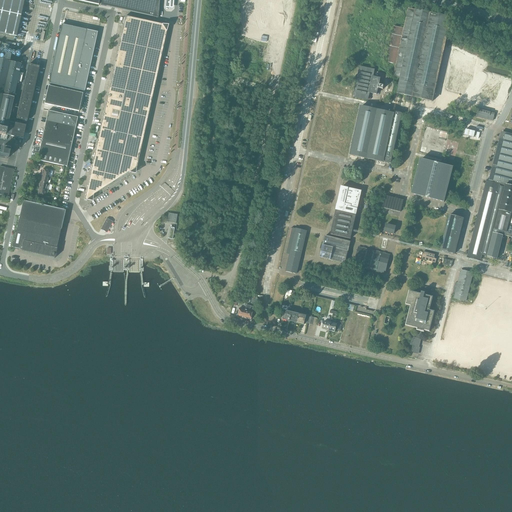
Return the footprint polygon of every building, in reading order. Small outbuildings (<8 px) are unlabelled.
[(0,0),(0,32),(16,37),(24,0),(0,0)] [(106,6),(152,17),(158,18),(158,12),(159,0),(101,0),(100,5),(106,7),(106,6)] [(248,0),(244,18),(295,30),(302,0),(248,0)] [(394,26),(386,62),(396,64),(393,76),(400,78),(397,93),(408,96),(407,97),(406,97),(405,101),(409,102),(410,98),(410,97),(410,96),(432,101),(451,18),(408,9),(404,29),(394,26)] [(125,17),(121,31),(165,41),(165,40),(164,40),(166,34),(166,33),(165,33),(166,27),(160,26),(160,25),(125,17)] [(61,25),(49,83),(83,91),(84,91),(91,63),(92,63),(92,60),(91,60),(97,32),(61,25)] [(121,31),(118,45),(162,55),(162,54),(161,54),(163,48),(163,47),(164,41),(165,41),(121,31)] [(241,33),(230,76),(244,80),(255,36),(241,33)] [(118,45),(115,59),(158,69),(158,68),(160,62),(160,61),(161,55),(162,55),(118,45)] [(0,58),(9,61),(11,55),(0,52),(0,58)] [(267,52),(261,79),(282,84),(288,58),(267,52)] [(456,52),(448,88),(469,93),(477,57),(456,52)] [(0,136),(0,134),(5,135),(7,126),(8,127),(9,122),(8,122),(17,82),(21,82),(23,73),(19,72),(21,64),(0,59),(0,136)] [(115,59),(112,73),(155,83),(155,82),(156,76),(157,76),(157,75),(158,69),(115,59)] [(11,127),(13,128),(11,136),(16,137),(18,138),(21,138),(23,139),(26,126),(27,121),(39,67),(28,65),(16,119),(15,119),(14,123),(12,123),(11,127)] [(360,67),(353,97),(368,100),(369,93),(376,94),(378,88),(383,89),(384,86),(379,85),(380,79),(372,77),(373,73),(374,71),(374,70),(360,67)] [(112,73),(109,87),(152,97),(152,96),(153,90),(154,90),(153,89),(155,83),(112,73)] [(484,76),(478,103),(498,107),(504,80),(484,76)] [(44,104),(79,111),(83,93),(48,86),(44,104)] [(109,87),(106,101),(149,111),(150,104),(151,104),(150,103),(152,97),(109,87)] [(106,101),(100,129),(143,139),(144,132),(145,132),(144,132),(146,125),(147,118),(148,118),(147,118),(149,111),(106,101)] [(393,114),(361,107),(350,155),(383,162),(391,163),(402,114),(401,114),(394,112),(393,114)] [(494,114),(478,109),(476,117),(492,121),(494,114)] [(48,111),(37,160),(67,167),(77,117),(48,111)] [(100,129),(97,144),(140,153),(141,146),(143,139),(100,129)] [(511,135),(502,132),(490,179),(488,178),(488,180),(499,183),(511,186),(511,135)] [(97,144),(94,158),(137,167),(138,160),(139,153),(140,153),(97,144)] [(0,152),(0,155),(9,157),(10,153),(10,150),(1,148),(0,151),(0,152)] [(94,158),(90,172),(119,178),(119,179),(120,178),(119,178),(128,173),(136,167),(137,167),(94,158)] [(420,159),(412,194),(444,202),(453,168),(420,159)] [(0,166),(0,194),(8,197),(14,170),(0,166)] [(43,169),(41,176),(49,177),(50,170),(43,169)] [(90,172),(87,186),(102,189),(102,190),(102,189),(110,184),(111,184),(119,178),(90,172)] [(40,181),(40,182),(47,184),(48,180),(51,181),(51,178),(49,177),(41,176),(41,179),(40,179),(40,181)] [(467,257),(480,260),(482,253),(499,183),(488,180),(487,180),(467,257)] [(38,189),(46,190),(49,191),(50,185),(47,184),(40,182),(40,183),(39,184),(39,185),(39,186),(38,189)] [(496,259),(497,259),(497,258),(498,254),(499,250),(499,249),(500,245),(501,245),(500,245),(501,241),(502,241),(502,240),(503,236),(503,235),(504,233),(506,233),(511,211),(511,186),(499,183),(482,253),(484,253),(484,254),(485,254),(485,255),(486,255),(486,256),(487,256),(488,257),(488,256),(490,257),(491,257),(493,258),(494,258),(496,258),(496,259)] [(102,189),(87,186),(84,200),(87,201),(87,200),(91,201),(92,195),(93,195),(94,195),(102,189)] [(361,192),(341,187),(337,205),(336,210),(331,234),(350,239),(356,215),(357,209),(361,192)] [(46,190),(38,189),(37,196),(44,197),(46,190)] [(403,200),(386,195),(382,207),(400,212),(403,200)] [(23,201),(17,225),(59,235),(60,230),(61,230),(65,211),(23,201)] [(509,246),(511,246),(511,211),(506,233),(504,233),(503,235),(511,237),(509,246)] [(168,213),(167,222),(175,223),(177,215),(168,213)] [(441,250),(440,250),(441,250),(445,251),(445,252),(446,252),(449,252),(449,253),(450,253),(454,254),(455,253),(455,249),(456,250),(456,249),(457,245),(458,241),(458,240),(459,237),(459,236),(460,232),(461,228),(462,224),(462,223),(463,220),(463,219),(462,219),(459,218),(458,218),(454,217),(450,216),(449,215),(449,216),(448,220),(447,224),(447,225),(446,228),(446,229),(445,233),(444,237),(443,241),(443,242),(442,245),(441,246),(442,246),(441,250)] [(101,229),(106,232),(112,221),(106,218),(101,229)] [(59,235),(17,225),(12,248),(22,250),(21,251),(55,258),(57,248),(56,248),(59,235)] [(395,227),(386,225),(384,232),(393,234),(395,227)] [(306,232),(296,229),(286,271),(296,273),(306,232)] [(350,242),(325,236),(320,258),(345,264),(350,242)] [(389,255),(358,247),(354,266),(385,274),(389,255)] [(434,255),(423,252),(421,259),(435,263),(436,259),(434,258),(434,255)] [(466,271),(461,270),(458,283),(455,283),(453,294),(455,294),(454,298),(458,299),(458,300),(461,301),(461,300),(466,301),(473,273),(468,272),(468,270),(466,269),(466,271)] [(409,291),(405,305),(410,306),(405,326),(417,329),(416,331),(418,331),(417,334),(416,338),(412,337),(410,345),(412,346),(411,352),(417,353),(421,339),(420,339),(422,330),(429,332),(435,311),(430,310),(433,297),(424,295),(425,293),(422,292),(421,294),(409,291)] [(237,317),(243,318),(245,313),(246,313),(248,306),(245,305),(244,310),(239,309),(237,317)] [(245,313),(243,318),(250,320),(253,307),(248,306),(246,313),(245,313)] [(283,319),(289,321),(291,313),(292,313),(293,310),(289,309),(289,312),(285,311),(284,312),(284,314),(283,317),(283,319)] [(289,321),(297,323),(299,315),(292,313),(291,313),(289,321)] [(304,322),(307,323),(309,317),(299,315),(297,323),(304,324),(304,322)] [(322,329),(328,330),(330,323),(324,321),(322,329)] [(330,323),(328,330),(334,332),(335,330),(340,331),(341,326),(336,325),(330,323)]
